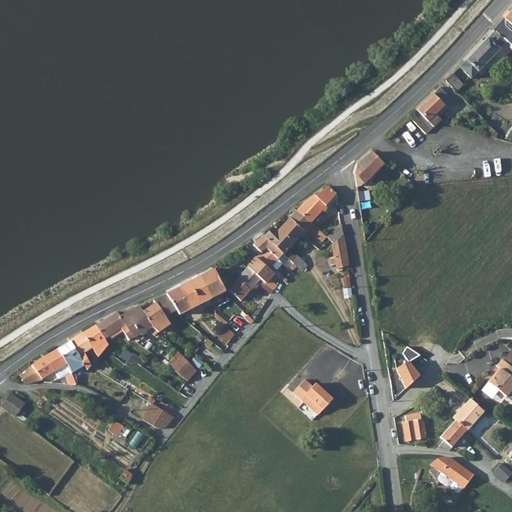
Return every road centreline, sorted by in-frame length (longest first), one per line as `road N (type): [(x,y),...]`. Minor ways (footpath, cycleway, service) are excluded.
road 1 (unclassified): [(372,356),(351,352),(273,303),(162,436),(84,389),(0,384)]
road 2 (secondary): [(334,163),(195,263),(56,335),(0,374)]
road 3 (unclassified): [(334,163),(344,180),(372,356)]
road 4 (secondary): [(502,0),(368,135)]
road 5 (unclassified): [(511,161),(419,168),(368,135)]
road 6 (unclassified): [(387,452),(449,454),(511,498)]
